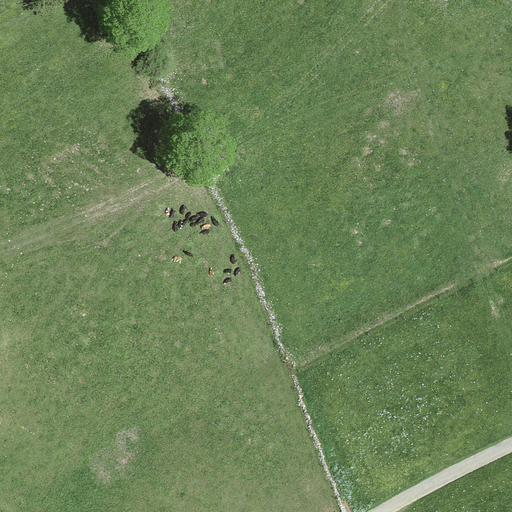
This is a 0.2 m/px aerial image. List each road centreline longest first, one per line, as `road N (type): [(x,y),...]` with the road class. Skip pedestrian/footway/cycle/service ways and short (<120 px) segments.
road 1 (track): [(0,250),(392,86),(511,24)]
road 2 (track): [(445,480),(489,314),(469,219),(395,0)]
road 3 (track): [(206,160),(252,131),(386,0)]
road 4 (unclassified): [(511,448),(387,511)]
